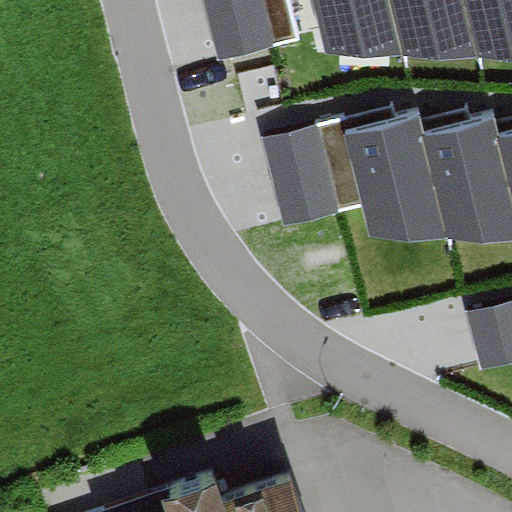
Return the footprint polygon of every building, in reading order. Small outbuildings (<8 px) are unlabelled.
[(298,26),(291,0),(211,0),(222,45),(298,26)] [(511,0),(318,0),(326,36),(511,37),(511,0)] [(420,100),(347,114),(371,217),(511,221),(511,113),(498,116),(494,101),(424,114),(420,100)] [(358,190),(340,108),(267,124),(286,206),(358,190)] [(511,345),(511,289),(470,301),(484,353),(511,345)] [(122,503),(109,508),(110,511),(316,511),(293,444),(227,467),(217,440),(163,459),(173,486),(122,503)] [(110,511),(109,508),(122,503),(119,496),(68,511),(110,511)]
